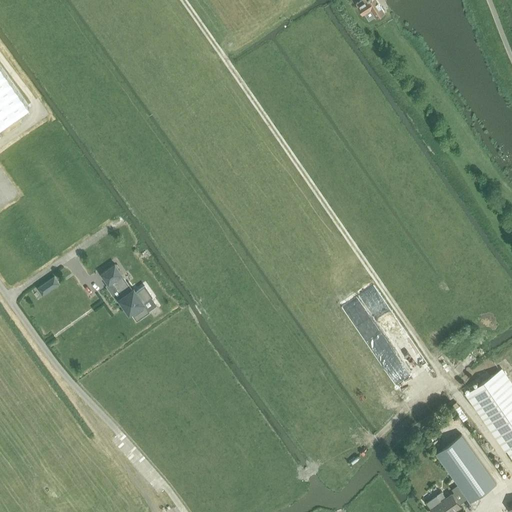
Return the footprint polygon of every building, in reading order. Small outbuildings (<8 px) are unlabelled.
[(376,17),(384,12),(376,0),(369,0),(367,2),(365,0),(359,0),(356,2),(362,12),(370,7),(376,17)] [(0,130),(30,109),(0,65),(0,130)] [(123,275),(115,264),(101,273),(109,284),(113,281),(123,296),(120,298),(130,312),(132,311),(137,319),(149,311),(148,310),(156,304),(151,297),(152,296),(145,286),(136,292),(134,288),(132,290),(122,275),(123,275)] [(55,276),(37,287),(43,295),(60,284),(55,276)] [(511,457),(511,385),(501,369),(466,392),(483,416),(511,457)] [(435,453),(458,485),(468,499),(470,502),(496,483),(462,434),(435,453)] [(459,505),(468,499),(458,485),(451,489),(453,492),(446,498),(441,491),(426,503),(432,511),(452,511),(460,507),(459,505)]
